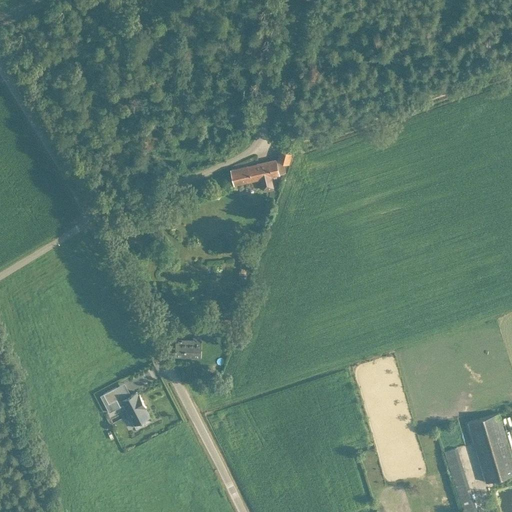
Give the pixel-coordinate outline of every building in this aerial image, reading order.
[(280,161),(288,163),(289,164),(292,152),(280,149),(277,161),(276,161),(276,160),(231,170),(234,184),(260,178),(262,188),(272,186),(270,176),(279,174),(277,165),(280,164),(280,161)] [(168,201),(171,209),(182,205),(179,198),(168,201)] [(176,341),(175,355),(201,356),(201,339),(178,339),(178,341),(176,341)] [(116,387),(103,393),(108,403),(121,396),(116,387)] [(131,394),(121,399),(124,404),(136,428),(143,424),(142,421),(150,416),(145,407),(146,407),(139,394),(138,394),(136,391),(131,394)] [(511,460),(497,413),(467,423),(485,483),(511,474),(511,460)] [(477,511),(458,447),(446,451),(464,511),(477,511)]
